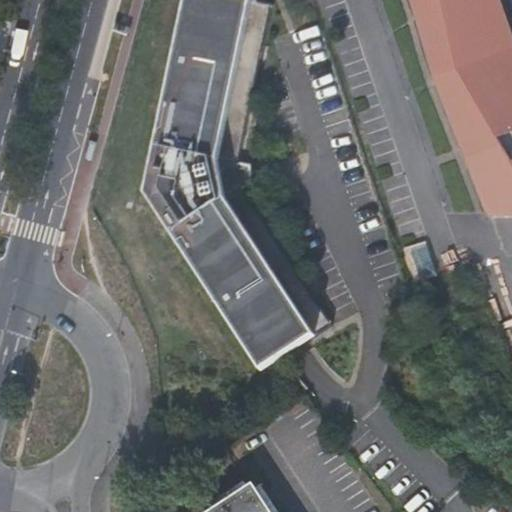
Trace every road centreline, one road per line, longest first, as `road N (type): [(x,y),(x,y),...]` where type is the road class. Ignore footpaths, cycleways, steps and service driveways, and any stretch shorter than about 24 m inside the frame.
road 1 (primary): [(18,293),(95,0)]
road 2 (unclassified): [(50,490),(84,469),(107,436),(114,401),(91,339),(18,293)]
road 3 (primary): [(28,0),(0,129)]
